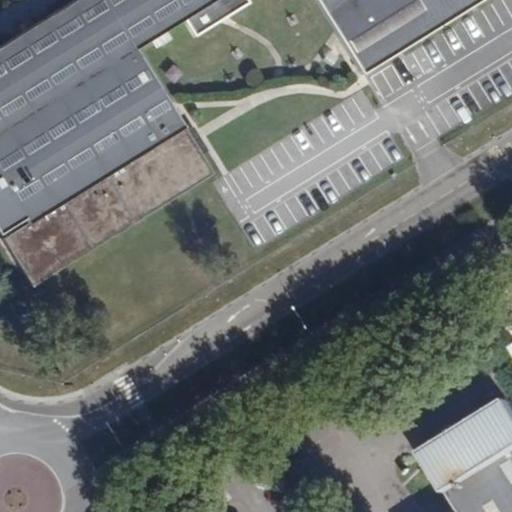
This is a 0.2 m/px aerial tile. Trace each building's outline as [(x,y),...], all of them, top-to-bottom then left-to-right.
[(77,0),(0,48),(0,236),(33,290),(215,177),(138,52),(190,20),(201,37),(253,5),(249,0),(318,0),(366,77),(490,0),(77,0)] [(511,320),(506,310),(492,319),(502,334),(511,327),(511,320)] [(487,343),(502,334),(492,319),(478,328),(487,343)] [(511,511),(511,407),(508,400),(443,439),(429,416),(387,441),(426,504),(445,491),(458,511),(511,511)] [(271,470),(264,456),(247,467),(255,480),(271,470)]
